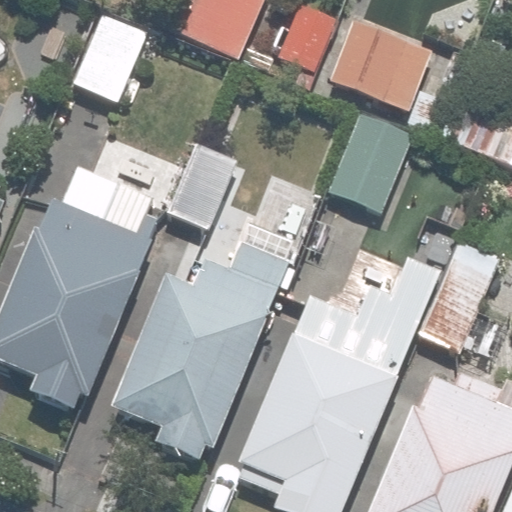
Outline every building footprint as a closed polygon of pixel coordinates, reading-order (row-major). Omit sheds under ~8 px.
[(181,0),(164,37),(235,71),(268,0),(181,0)] [(347,20),(320,80),(402,117),(429,57),(347,20)] [(149,47),(94,22),(60,98),(115,123),(149,47)] [(412,144),(330,106),(292,187),(373,226),(412,144)] [(237,161),(198,141),(159,221),(199,240),(237,161)] [(21,399),(86,428),(162,259),(106,234),(124,193),(75,171),(59,208),(49,204),(0,312),(0,372),(27,385),(21,399)] [(151,451),(205,476),(274,325),(264,321),(294,256),(244,233),(222,279),(198,268),(186,293),(168,284),(108,413),(158,436),(151,451)] [(343,511),(409,367),(402,364),(417,334),(458,355),(486,301),(406,261),(383,306),(364,297),(347,331),(313,314),(235,470),(281,492),(270,511),(343,511)] [(496,511),(511,479),(511,419),(493,411),(500,397),(458,378),(451,394),(427,383),(366,511),(496,511)]
